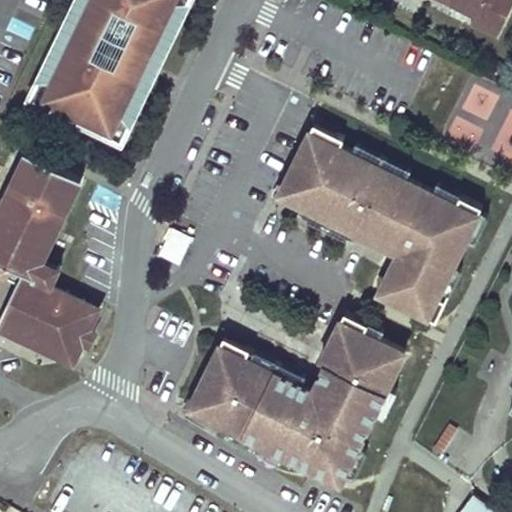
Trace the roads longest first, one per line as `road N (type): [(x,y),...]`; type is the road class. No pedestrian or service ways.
road 1 (residential): [(102,413),(129,329),(137,202),(235,0)]
road 2 (residential): [(102,413),(277,511)]
